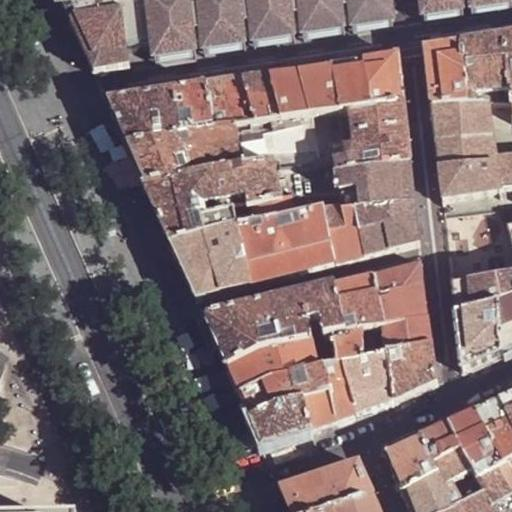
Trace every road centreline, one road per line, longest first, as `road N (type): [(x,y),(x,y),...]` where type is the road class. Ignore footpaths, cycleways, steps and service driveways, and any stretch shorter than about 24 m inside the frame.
road 1 (residential): [(453,406),(411,41)]
road 2 (residential): [(101,511),(0,282)]
road 3 (residential): [(188,511),(364,442)]
